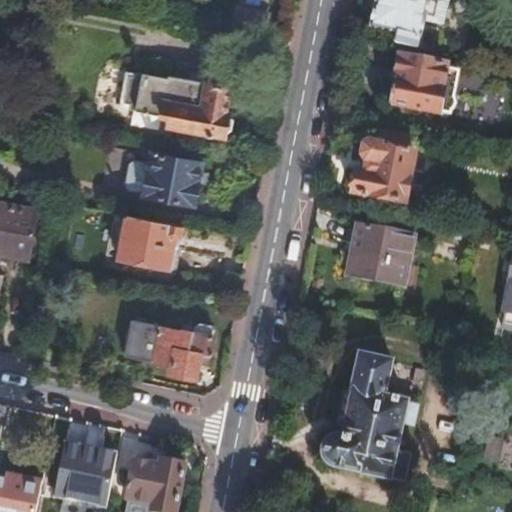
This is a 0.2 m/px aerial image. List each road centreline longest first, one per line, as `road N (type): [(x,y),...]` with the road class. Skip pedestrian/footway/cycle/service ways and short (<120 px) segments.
road 1 (tertiary): [(238,430),(322,0)]
road 2 (residential): [(0,376),(238,430)]
